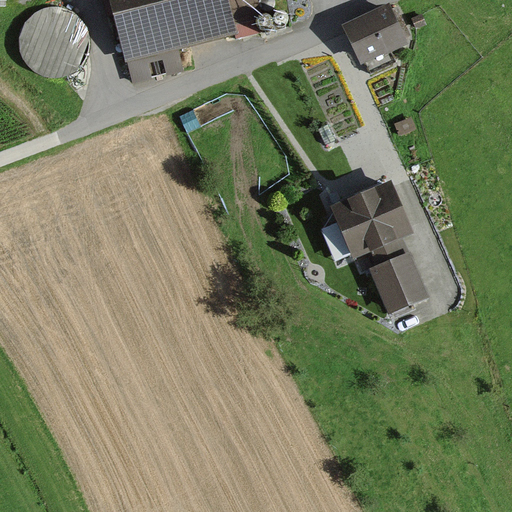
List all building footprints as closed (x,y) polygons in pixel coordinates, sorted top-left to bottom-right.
[(258,0),(108,0),(125,62),(235,33),(236,39),(258,33),(254,15),(262,13),(258,0)] [(59,88),(91,55),(80,44),(90,33),(55,1),(14,45),(59,88)] [(348,27),(362,60),(403,44),(389,10),(348,27)] [(426,25),(421,14),(411,19),(416,29),(426,25)] [(417,129),(411,117),(394,124),(400,137),(417,129)] [(388,183),(327,208),(346,255),(408,230),(388,183)] [(403,256),(367,271),(385,314),(421,299),(403,256)]
